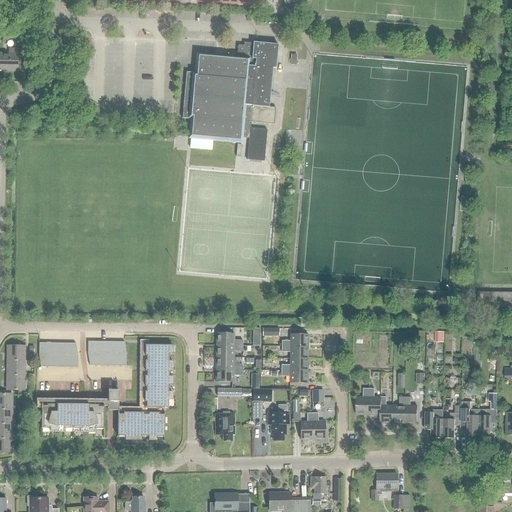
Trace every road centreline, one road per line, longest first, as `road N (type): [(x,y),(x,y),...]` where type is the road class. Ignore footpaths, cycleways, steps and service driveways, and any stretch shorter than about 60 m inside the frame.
road 1 (residential): [(192,454),(192,328),(0,329)]
road 2 (unclassified): [(275,105),(283,30),(53,15)]
road 3 (residential): [(0,307),(3,102)]
road 4 (residential): [(192,454),(168,466),(0,468)]
road 5 (residential): [(511,461),(347,464)]
road 6 (residential): [(341,464),(214,465),(192,454)]
road 7 (residential): [(341,464),(326,318)]
